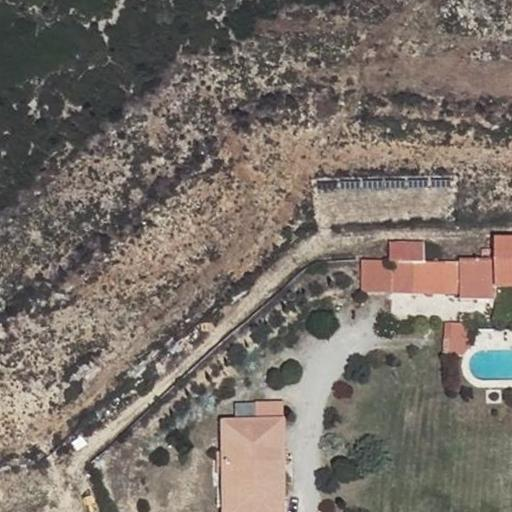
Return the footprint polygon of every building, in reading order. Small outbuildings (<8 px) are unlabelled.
[(395,245),(397,263),(398,263),(415,262),(431,261),(429,242),(395,245)] [(488,257),(501,257),(511,256),(511,242),(487,245),(488,257)] [(511,256),(501,257),(502,283),(511,282),(511,256)] [(415,262),(398,263),(400,293),(468,290),(469,296),(502,294),(502,283),(501,257),(488,257),(463,259),(431,261),(415,262)] [(280,511),(283,436),(222,435),(220,511),(280,511)]
